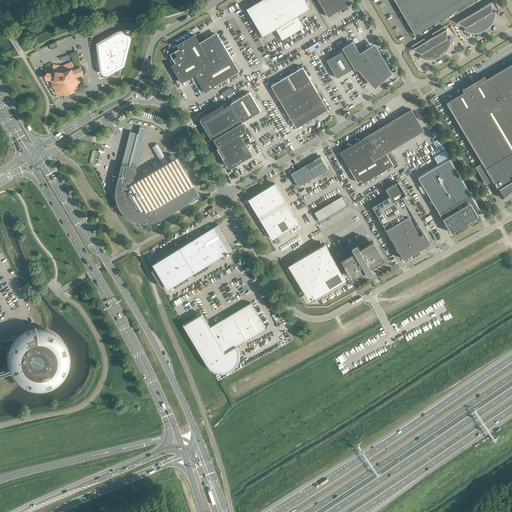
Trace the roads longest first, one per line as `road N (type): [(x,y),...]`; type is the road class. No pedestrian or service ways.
road 1 (unclassified): [(224,195),(291,309),(314,319),(511,218)]
road 2 (secondary): [(200,444),(171,377),(43,156)]
road 3 (secondary): [(30,163),(144,364),(180,445)]
road 4 (motorway): [(511,358),(280,511)]
road 5 (motorway): [(511,376),(306,511)]
road 6 (unclassified): [(224,195),(416,88)]
road 7 (motorway): [(330,511),(511,390)]
road 8 (motorway): [(357,511),(511,408)]
road 9 (motorway): [(180,445),(22,511)]
road 10 (motorway): [(58,511),(185,456)]
